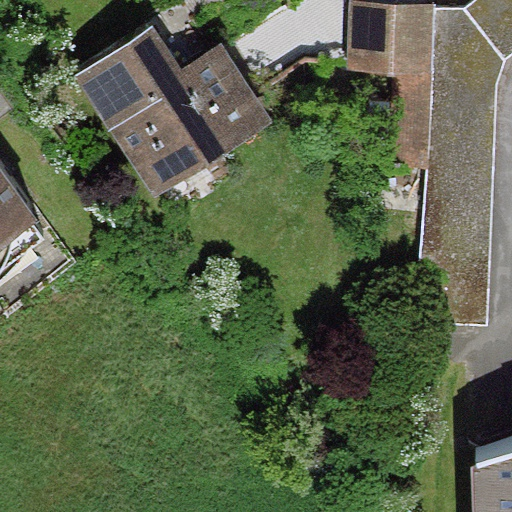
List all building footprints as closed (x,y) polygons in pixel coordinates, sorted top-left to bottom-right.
[(430,65),(434,0),(422,0),(355,0),(351,60),(397,63),(430,65)] [(511,0),(447,0),(434,0),(430,65),(421,215),(416,311),(414,322),(470,327),(477,183),(482,87),(499,50),(511,40),(511,0)] [(144,22),(81,62),(154,179),(262,111),(219,45),(177,70),(144,22)] [(430,65),(397,63),(393,158),(371,156),(369,212),(321,210),(317,307),(409,311),(413,213),(421,215),(430,65)] [(0,252),(12,254),(32,240),(43,232),(25,208),(31,205),(0,160),(0,252)] [(29,247),(32,240),(12,254),(0,252),(0,283),(4,281),(10,276),(15,271),(19,266),(23,259),(27,253),(29,247)] [(511,511),(511,427),(482,438),(502,497),(489,503),(489,511),(511,511)]
